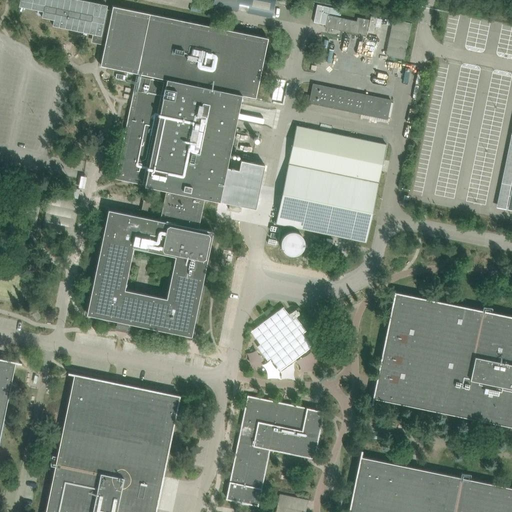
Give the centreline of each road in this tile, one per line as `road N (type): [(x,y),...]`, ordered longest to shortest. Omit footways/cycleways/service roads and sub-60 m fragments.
road 1 (unknown): [(54,345),(18,511)]
road 2 (unknown): [(63,39),(100,109),(92,192)]
road 3 (unknown): [(281,111),(403,134)]
